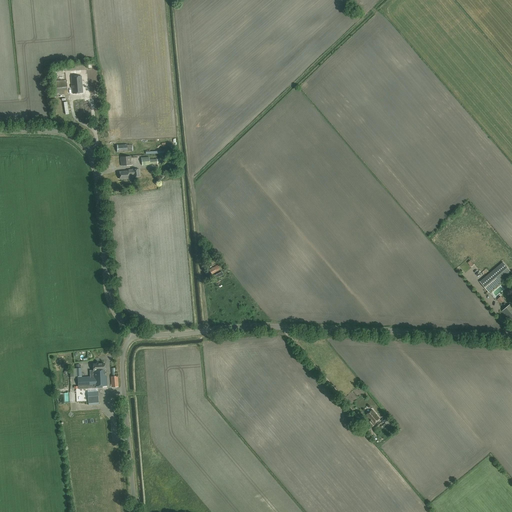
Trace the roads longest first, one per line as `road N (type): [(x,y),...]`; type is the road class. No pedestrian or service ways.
road 1 (unclassified): [(511,336),(134,329)]
road 2 (unclassified): [(134,329),(117,314),(108,289),(99,181),(84,146),(57,131),(0,130)]
road 3 (unclassified): [(134,511),(122,371),(134,329)]
road 4 (track): [(205,330),(191,176)]
